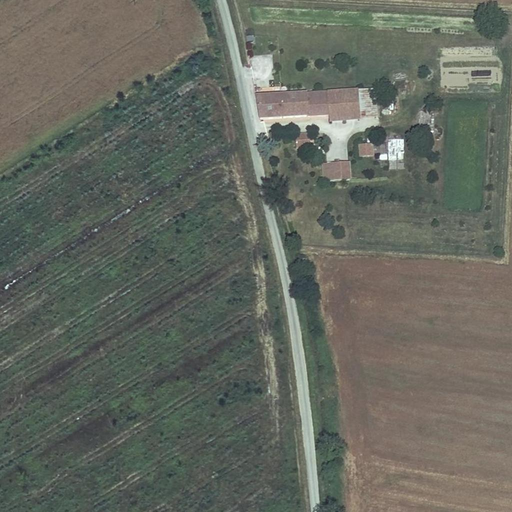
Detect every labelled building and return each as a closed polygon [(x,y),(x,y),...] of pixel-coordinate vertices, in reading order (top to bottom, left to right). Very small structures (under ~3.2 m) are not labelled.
[(373,90),(344,94),(345,121),(376,117),(373,90)] [(329,115),(328,94),(306,95),(306,101),(268,104),(268,101),(257,102),(258,121),(329,115)] [(345,121),(344,94),(328,94),(329,115),(330,121),(345,121)] [(431,126),(430,113),(419,113),(420,127),(431,126)] [(305,135),(295,136),(295,143),(306,141),(305,135)] [(404,170),(404,148),(388,148),(388,170),(404,170)] [(341,164),(333,165),(333,183),(342,182),(342,171),(341,164)] [(333,183),(333,165),(324,165),(324,183),(333,183)]
